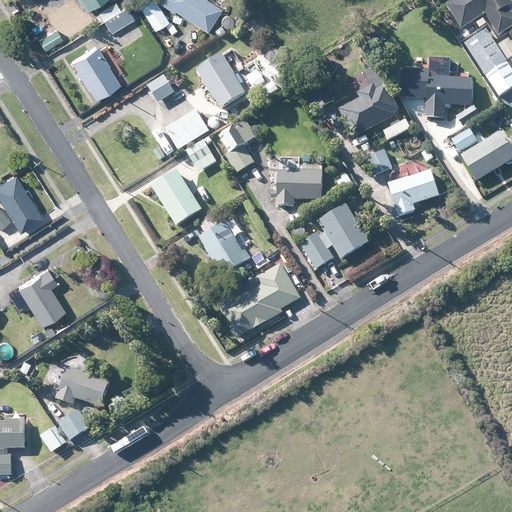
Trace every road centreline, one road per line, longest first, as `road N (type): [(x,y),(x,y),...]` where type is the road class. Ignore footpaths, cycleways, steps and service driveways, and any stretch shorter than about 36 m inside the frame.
road 1 (residential): [(0,60),(216,396)]
road 2 (residential): [(511,217),(216,396)]
road 3 (residential): [(216,396),(24,511)]
